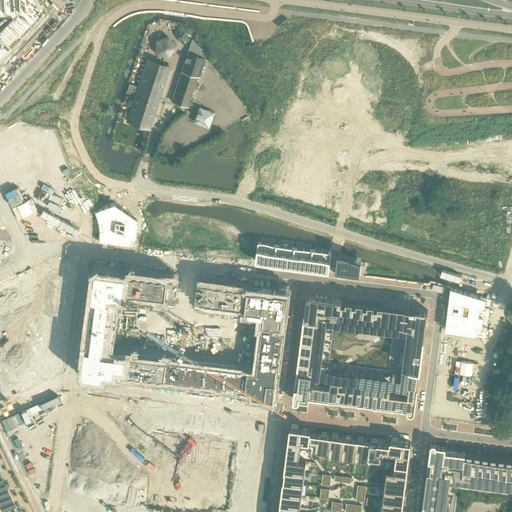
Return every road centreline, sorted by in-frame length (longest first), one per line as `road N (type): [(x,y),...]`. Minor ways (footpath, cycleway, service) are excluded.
road 1 (residential): [(423,428),(436,300),(298,279)]
road 2 (residential): [(73,384),(273,410)]
road 3 (residential): [(88,247),(243,269)]
road 4 (residential): [(282,411),(423,428)]
road 5 (residential): [(73,384),(88,247)]
road 6 (residential): [(298,279),(282,411)]
road 7 (unknown): [(501,310),(479,397),(479,436)]
road 8 (residential): [(56,511),(73,384)]
road 9 (secondary): [(392,0),(511,14)]
